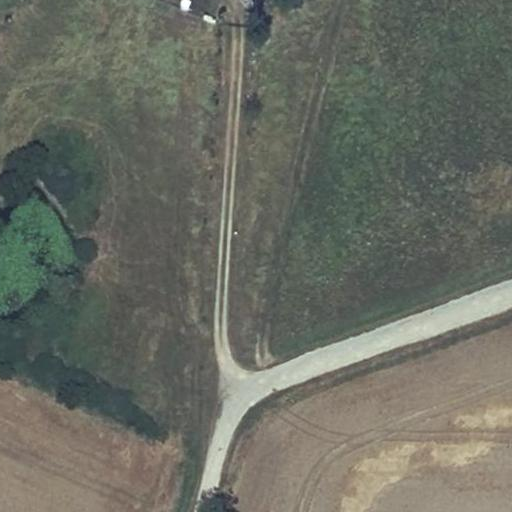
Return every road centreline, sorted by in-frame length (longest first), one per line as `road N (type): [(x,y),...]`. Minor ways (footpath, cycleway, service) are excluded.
road 1 (track): [(248,396),(511,292)]
road 2 (track): [(199,511),(216,450),(248,396)]
